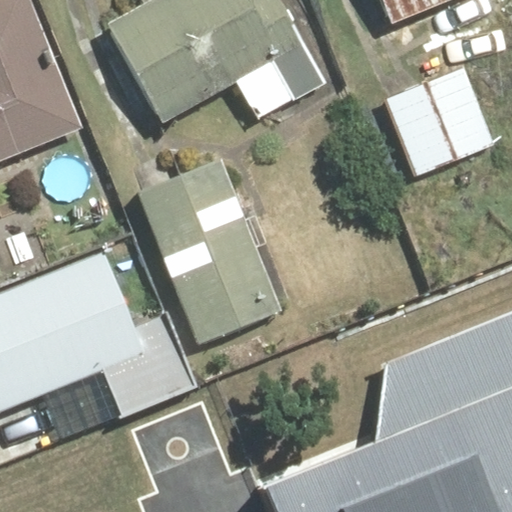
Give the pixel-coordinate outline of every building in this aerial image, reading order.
[(0,0),(0,162),(92,128),(43,0),(0,0)] [(297,0),(132,0),(107,10),(146,114),(242,78),(258,120),(333,92),(297,0)] [(385,0),(394,23),(456,0),(385,0)] [(468,58),(384,90),(418,179),(502,147),(468,58)] [(189,173),(140,191),(196,341),(292,305),(246,184),(199,201),(189,173)] [(121,251),(0,296),(0,412),(160,353),(121,251)] [(263,511),(511,511),(511,313),(384,365),(381,441),(257,497),(263,511)]
